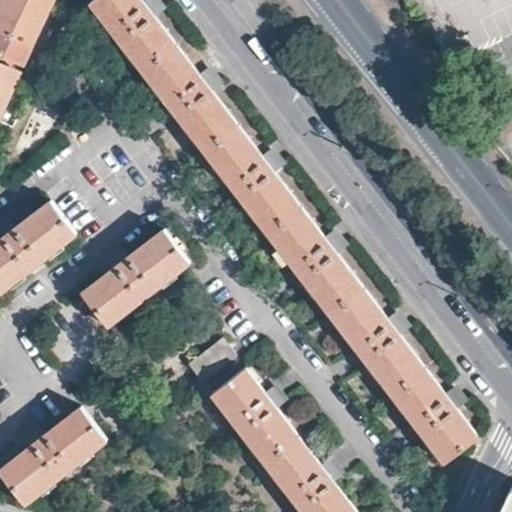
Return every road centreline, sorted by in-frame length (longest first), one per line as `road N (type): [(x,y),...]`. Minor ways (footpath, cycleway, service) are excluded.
road 1 (residential): [(201,0),(511,404)]
road 2 (primary): [(511,221),(340,0)]
